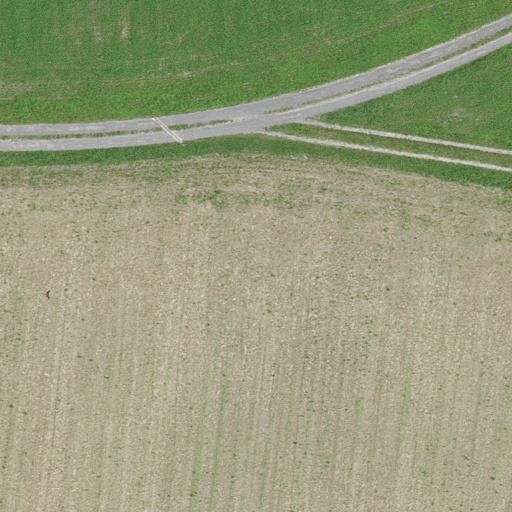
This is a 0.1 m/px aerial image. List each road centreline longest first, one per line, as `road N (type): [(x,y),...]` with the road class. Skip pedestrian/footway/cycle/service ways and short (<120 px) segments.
road 1 (track): [(238,119),(511,26)]
road 2 (track): [(511,146),(275,107)]
road 3 (track): [(238,119),(0,132)]
